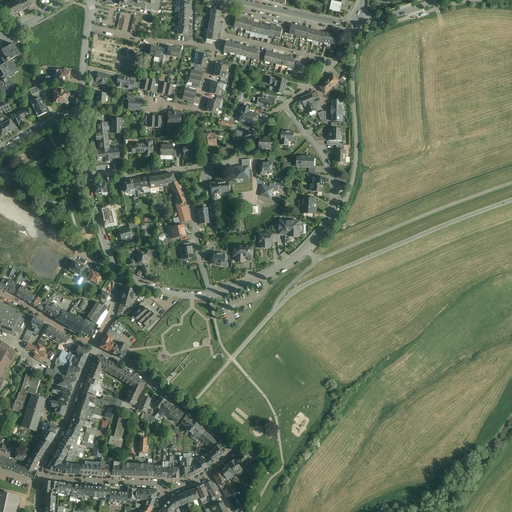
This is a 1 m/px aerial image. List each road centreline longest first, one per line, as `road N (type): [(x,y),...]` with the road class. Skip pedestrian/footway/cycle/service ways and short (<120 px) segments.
road 1 (residential): [(284,105),(334,176),(328,220),(290,261),(211,294)]
road 2 (track): [(319,259),(511,182)]
road 3 (residential): [(113,258),(87,185),(79,111)]
road 4 (residential): [(40,474),(95,347)]
road 5 (residential): [(149,380),(229,448),(209,474)]
road 6 (residential): [(169,492),(156,482),(40,474)]
road 7 (residential): [(175,170),(211,294)]
